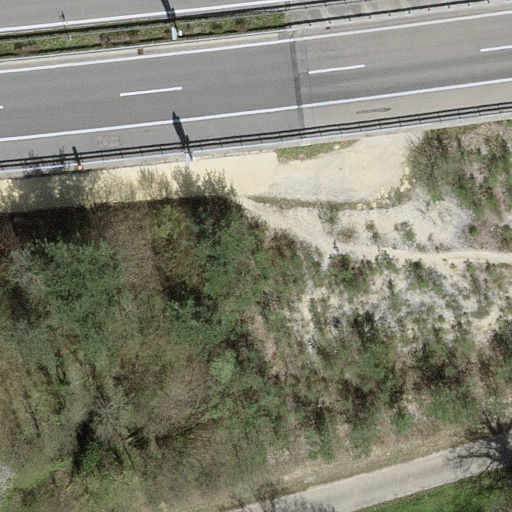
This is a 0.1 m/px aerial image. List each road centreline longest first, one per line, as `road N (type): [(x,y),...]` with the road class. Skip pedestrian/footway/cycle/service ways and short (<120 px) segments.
road 1 (motorway): [(0,105),(511,45)]
road 2 (track): [(0,202),(374,171)]
road 3 (track): [(285,511),(511,445)]
